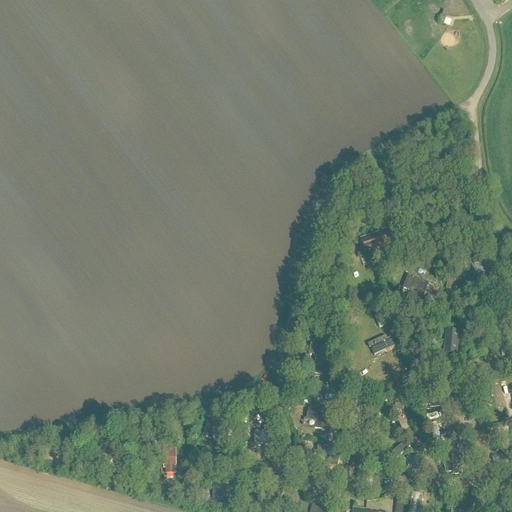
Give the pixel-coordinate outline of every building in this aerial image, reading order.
[(455,27),(458,20),(451,18),(449,25),(455,27)] [(367,259),(389,250),(382,232),(360,240),(367,259)] [(468,233),(460,236),(461,237),(463,244),(471,241),(468,235),(468,233)] [(482,265),(480,259),(471,263),(479,285),(491,280),(485,263),(482,265)] [(423,298),(428,286),(408,278),(403,290),(423,298)] [(340,297),(341,282),(335,282),(335,288),(330,287),(329,296),(340,297)] [(458,351),(459,334),(445,333),(443,356),(454,356),(454,351),(458,351)] [(394,336),(372,345),(377,357),(399,347),(394,336)] [(325,359),(328,350),(311,346),(309,356),(317,357),(313,375),(325,378),(329,360),(325,359)] [(368,380),(368,379),(362,379),(363,388),(382,386),(381,379),(368,380)] [(328,393),(328,384),(318,384),(318,393),(328,393)] [(326,433),(330,413),(309,409),(306,421),(316,423),(315,430),(326,433)] [(225,439),(227,426),(221,425),(221,423),(215,422),(213,435),(215,436),(215,437),(225,439)] [(276,447),(278,429),(264,428),(264,433),(255,432),(254,445),(276,447)] [(115,459),(118,454),(103,445),(98,454),(100,455),(97,460),(109,467),(114,459),(115,459)] [(383,450),(385,455),(403,451),(402,446),(383,450)] [(175,476),(175,468),(176,468),(176,451),(164,451),(164,470),(165,470),(165,476),(175,476)] [(356,453),(353,467),(352,470),(364,472),(368,455),(356,453)] [(408,474),(420,473),(419,458),(407,460),(408,474)] [(87,470),(91,463),(87,460),(82,467),(87,470)] [(449,465),(451,476),(460,474),(458,463),(449,465)] [(472,483),(471,473),(460,474),(460,484),(472,483)] [(227,498),(229,481),(216,480),(213,499),(221,500),(221,498),(227,498)] [(279,506),(285,491),(273,487),(267,502),(279,506)]
